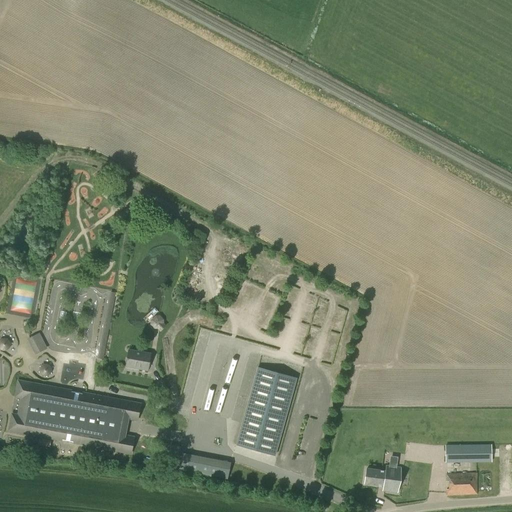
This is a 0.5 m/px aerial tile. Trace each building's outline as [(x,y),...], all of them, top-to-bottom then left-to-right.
[(19,279),(13,309),(33,313),(39,282),(19,279)] [(111,330),(112,323),(110,322),(116,293),(110,291),(97,358),(103,359),(109,330),(111,330)] [(147,370),(150,354),(128,350),(125,366),(147,370)] [(296,378),(257,367),(236,444),(275,455),(296,378)] [(137,420),(140,404),(18,383),(15,399),(21,400),(18,418),(12,417),(9,432),(132,453),(134,438),(125,436),(128,418),(133,419),(137,420)] [(6,418),(7,410),(0,408),(0,437),(5,439),(9,419),(6,418)] [(445,463),(492,462),(491,444),(445,445),(445,463)] [(184,456),(181,470),(232,479),(234,465),(184,456)] [(412,469),(413,459),(403,458),(402,468),(386,466),(386,472),(366,469),(364,484),(384,486),(383,491),(427,496),(431,472),(412,469)] [(446,496),(477,494),(477,473),(446,474),(446,482),(448,482),(448,489),(446,490),(446,496)]
